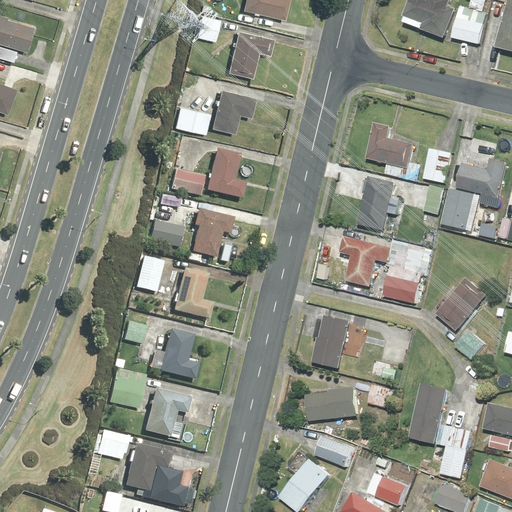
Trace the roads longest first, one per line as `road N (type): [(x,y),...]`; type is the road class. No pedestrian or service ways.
road 1 (residential): [(223,511),(334,58)]
road 2 (primary): [(136,0),(53,290),(0,406)]
road 3 (primary): [(0,314),(93,0)]
road 4 (residential): [(511,101),(334,58)]
